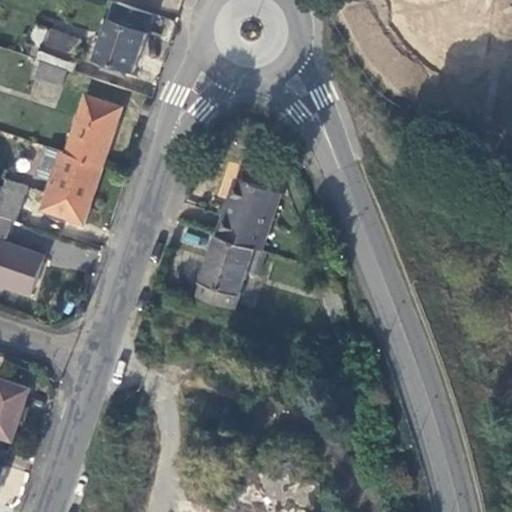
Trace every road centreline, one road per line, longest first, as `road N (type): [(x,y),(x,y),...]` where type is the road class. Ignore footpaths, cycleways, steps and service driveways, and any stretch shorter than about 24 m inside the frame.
road 1 (secondary): [(279,57),(336,161),(425,391),(460,511)]
road 2 (residential): [(96,358),(170,133),(220,56)]
road 3 (residential): [(46,511),(96,358)]
